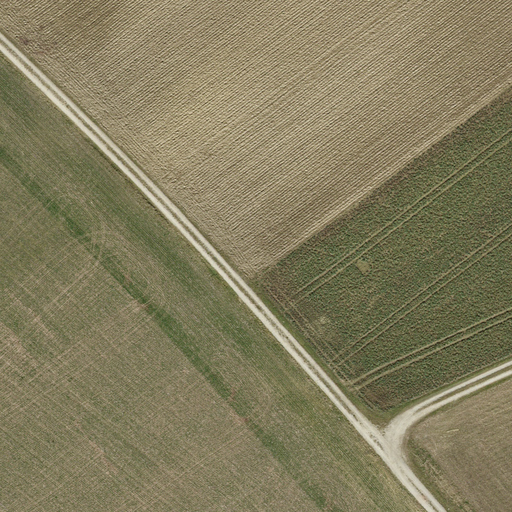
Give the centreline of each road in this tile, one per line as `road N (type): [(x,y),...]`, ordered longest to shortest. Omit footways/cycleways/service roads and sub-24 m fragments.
road 1 (track): [(0,39),(167,204),(438,511)]
road 2 (track): [(371,435),(511,370)]
